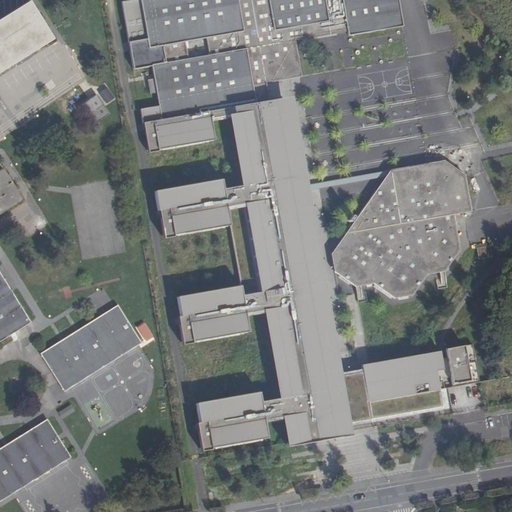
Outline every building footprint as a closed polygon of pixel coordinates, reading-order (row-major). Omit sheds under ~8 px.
[(288,418),(293,445),(342,436),(337,410),(356,407),(442,392),(440,379),(453,377),(455,389),(482,384),(475,346),(449,351),(450,359),(444,360),(443,353),(364,366),(365,373),(331,379),(317,302),(313,303),(310,286),(315,285),(306,237),(301,237),(291,180),(296,179),(285,113),(280,114),(279,109),(288,108),(287,99),(273,102),(270,84),(305,78),(299,42),(351,33),(352,37),(407,28),(402,0),(120,0),(133,66),(151,63),(154,75),(156,89),(159,102),(140,106),(142,121),(146,120),(151,148),(214,136),(210,115),(231,111),(244,182),(223,185),(221,176),(154,188),(158,207),(161,207),(166,233),(229,222),(240,282),(177,293),(185,339),(251,327),(248,309),(268,306),(285,400),(264,403),(263,398),(197,409),(204,450),(270,438),(267,422),(288,418)] [(31,3),(0,21),(0,74),(54,40),(31,3)] [(150,90),(156,89),(154,75),(147,76),(150,90)] [(106,87),(98,92),(106,103),(114,98),(106,87)] [(94,127),(111,115),(98,96),(81,108),(94,127)] [(0,214),(23,201),(0,163),(0,214)] [(392,172),(333,255),(337,275),(356,288),(375,285),(396,300),(413,297),(427,276),(445,272),(460,250),(455,216),(473,213),(467,178),(447,163),(392,172)] [(492,247),(478,250),(480,260),(494,258),(492,247)] [(0,272),(0,342),(32,323),(0,272)] [(142,343),(119,306),(42,355),(66,391),(142,343)] [(145,343),(155,338),(148,323),(138,328),(145,343)] [(105,396),(113,417),(140,407),(135,394),(143,391),(143,390),(140,391),(137,381),(127,385),(132,399),(125,401),(119,385),(113,387),(110,379),(103,382),(105,388),(78,398),(81,405),(105,396)] [(61,417),(74,412),(71,405),(58,411),(61,417)] [(48,421),(0,451),(0,502),(72,458),(48,421)]
